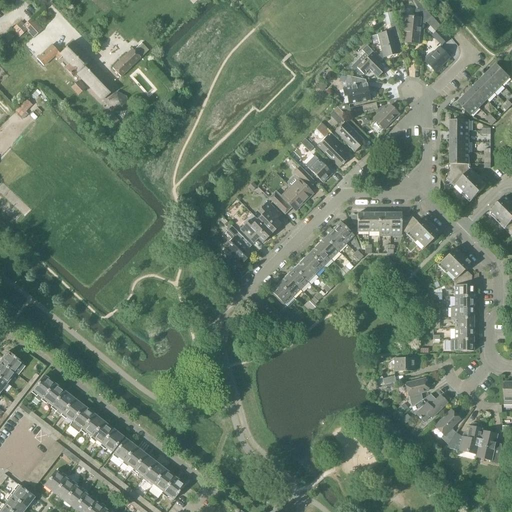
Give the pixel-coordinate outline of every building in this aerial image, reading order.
[(425,24),(426,11),(416,10),(415,18),(403,17),(402,35),(404,35),(403,43),(404,43),(404,41),(417,43),(416,44),(417,44),(419,24),(425,24)] [(386,17),(388,23),(395,21),(393,15),(386,16),(386,17)] [(33,37),(41,30),(32,19),(23,27),(33,37)] [(447,40),(437,30),(432,36),(442,45),(447,40)] [(378,35),(384,57),(384,58),(384,56),(397,53),(398,54),(392,31),(392,33),(379,36),(379,35),(378,35)] [(102,100),(116,87),(73,42),(59,54),(51,45),(37,59),(44,66),(55,55),(59,59),(63,56),(70,64),(65,68),(73,77),(77,74),(102,100)] [(141,57),(148,51),(141,43),(134,50),(133,49),(112,69),(121,77),(141,57)] [(377,78),(383,72),(384,72),(377,65),(381,61),(366,46),(361,51),(368,57),(363,62),(363,61),(361,64),(356,69),(363,75),(368,70),(377,78)] [(449,58),(439,48),(425,62),(436,73),(442,67),(441,66),(449,58)] [(510,77),(505,72),(496,64),(489,72),(502,85),(510,77)] [(494,93),(502,85),(489,72),(481,80),(494,93)] [(365,80),(350,76),(347,76),(345,81),(347,88),(343,89),(344,97),(347,97),(349,105),(369,101),(368,93),(371,92),(370,87),(364,88),(363,85),(365,80)] [(486,100),(494,93),(481,80),(473,87),(486,100)] [(327,87),(322,82),(317,87),(322,92),(327,87)] [(479,108),(486,100),(473,87),(466,95),(479,108)] [(471,116),(479,108),(466,95),(458,103),(471,116)] [(27,100),(15,112),(23,120),(28,114),(26,112),(32,105),(27,100)] [(376,103),(362,106),(363,112),(377,109),(376,103)] [(383,130),(384,129),(398,115),(389,106),(385,110),(384,109),(373,120),(376,123),(373,126),(373,128),(378,133),(380,133),(383,130)] [(342,121),(347,117),(337,107),(332,112),(342,121)] [(494,123),(496,121),(490,115),(488,117),(494,123)] [(492,125),(494,123),(488,117),(486,119),(492,125)] [(450,132),(469,132),(469,121),(450,121),(450,132)] [(335,132),(354,151),(364,142),(352,130),(345,123),(335,132)] [(450,143),(469,143),(469,132),(450,132),(450,143)] [(342,144),(337,140),(333,135),(329,138),(328,137),(318,147),(338,167),(348,157),(338,147),(342,144)] [(309,152),(313,148),(305,139),(300,144),(309,152)] [(450,154),(469,154),(469,143),(450,143),(450,154)] [(450,165),(469,164),(469,154),(450,154),(450,165)] [(308,169),(315,176),(322,183),(332,174),(317,160),(308,169)] [(454,187),(471,170),(469,168),(469,164),(450,165),(450,175),(446,179),(454,187)] [(308,189),(315,182),(301,168),(294,175),(299,180),(290,189),(303,202),(312,194),(308,189)] [(474,176),(476,174),(471,170),(454,187),(470,203),(480,193),(487,186),(482,181),(481,182),(474,176)] [(248,187),(249,189),(252,191),(257,187),(252,183),(248,187)] [(295,211),(303,202),(290,189),(282,197),(277,192),(269,200),(284,214),(291,207),(295,211)] [(510,201),(509,200),(505,196),(488,213),(507,232),(511,227),(511,205),(508,202),(510,201)] [(257,220),(271,235),(281,225),(276,221),(281,216),(267,202),(258,212),(261,215),(257,220)] [(357,232),(368,232),(368,214),(357,214),(357,224),(357,232)] [(368,232),(379,232),(379,214),(368,214),(368,232)] [(390,214),(384,214),(379,214),(379,232),(379,236),(390,236),(390,214)] [(401,214),(390,214),(390,236),(401,236),(401,232),(401,216),(401,214)] [(404,232),(411,216),(401,216),(401,232),(404,232)] [(406,235),(418,223),(411,216),(404,232),(406,235)] [(427,222),(423,218),(418,223),(406,235),(422,251),(439,234),(434,229),(433,230),(426,224),(427,222)] [(262,244),(271,235),(257,220),(252,224),(249,221),(239,230),(253,244),(258,239),(262,244)] [(332,231),(345,244),(353,236),(340,223),(332,231)] [(243,246),(247,242),(230,225),(230,226),(231,227),(225,233),(232,240),(229,243),(231,244),(223,252),(231,260),(234,256),(241,264),(238,267),(238,266),(237,266),(238,267),(251,255),(243,246)] [(338,252),(345,244),(332,231),(329,234),(325,239),(338,252)] [(330,259),(338,252),(325,239),(317,246),(330,259)] [(323,267),(330,259),(317,246),(309,254),(323,267)] [(459,253),(454,249),(437,266),(452,281),(469,264),(465,260),(464,262),(457,255),(459,253)] [(315,274),(323,267),(309,254),(302,261),(315,274)] [(307,282),(315,274),(302,261),(294,269),(307,282)] [(470,265),(469,264),(452,281),(454,283),(471,276),(465,270),(470,265)] [(300,290),(307,282),(294,269),(286,277),(300,290)] [(471,276),(454,283),(454,297),(473,297),(473,286),(471,286),(471,276)] [(292,297),(300,290),(286,277),(279,284),(292,297)] [(284,305),(292,297),(279,284),(271,292),(278,299),(284,305)] [(473,308),(473,297),(454,297),(454,308),(473,308)] [(473,308),(454,308),(450,308),(450,319),(454,319),(473,319),(473,308)] [(292,320),(297,326),(303,321),(297,315),(292,320)] [(454,330),(473,329),(473,319),(454,319),(454,330)] [(454,340),(473,340),(473,329),(454,330),(454,340)] [(450,351),(473,352),(473,340),(454,340),(450,340),(450,351)] [(0,362),(15,374),(23,364),(7,352),(0,361),(0,362)] [(394,372),(404,372),(414,372),(414,359),(394,359),(394,372)] [(0,378),(8,384),(15,374),(0,362),(0,378)] [(31,386),(39,376),(35,374),(27,384),(31,386)] [(54,384),(44,376),(31,393),(36,397),(37,395),(41,399),(40,400),(41,401),(54,384)] [(382,379),(384,384),(384,385),(396,382),(394,377),(382,379)] [(409,409),(430,395),(422,400),(420,393),(421,393),(421,392),(428,390),(425,379),(405,384),(408,397),(408,396),(411,408),(409,409)] [(23,396),(31,386),(27,384),(20,394),(23,396)] [(51,408),(64,391),(54,384),(41,401),(46,405),(47,403),(51,407),(50,408),(51,408)] [(60,416),(74,399),(64,391),(51,408),(55,412),(57,411),(61,415),(60,416)] [(16,406),(23,396),(20,394),(12,403),(16,406)] [(430,395),(409,409),(410,409),(412,408),(417,413),(415,415),(423,423),(429,417),(431,419),(447,403),(440,396),(436,400),(430,395)] [(70,424),(84,407),(74,399),(60,416),(65,419),(66,418),(71,422),(70,423),(70,424)] [(8,416),(16,406),(12,403),(5,413),(8,416)] [(29,416),(32,413),(22,405),(19,408),(29,416)] [(80,432),(94,415),(84,407),(70,424),(75,428),(76,426),(81,430),(80,431),(80,432)] [(447,445),(455,433),(450,428),(459,419),(451,411),(442,420),(434,427),(444,437),(442,439),(447,445)] [(0,425),(0,426),(8,416),(5,413),(0,418),(0,425)] [(39,424),(41,420),(32,413),(29,416),(39,424)] [(90,439),(104,422),(94,415),(80,432),(85,435),(86,434),(91,437),(90,439)] [(49,431),(51,428),(41,420),(39,424),(49,431)] [(100,447),(114,430),(104,422),(90,439),(95,443),(96,442),(101,445),(100,447)] [(481,427),(480,425),(472,423),(470,425),(469,427),(467,433),(466,432),(463,434),(462,438),(462,437),(455,433),(447,445),(446,448),(459,451),(460,450),(476,454),(475,457),(475,458),(476,457),(481,430),(481,429),(481,427)] [(58,439),(61,435),(51,428),(49,431),(58,439)] [(124,438),(123,437),(114,430),(100,447),(105,451),(106,449),(111,454),(124,438)] [(481,430),(476,457),(491,460),(490,463),(501,465),(501,447),(495,445),(497,435),(496,435),(496,436),(481,433),(482,430),(481,430)] [(69,447),(71,443),(61,435),(58,439),(69,447)] [(135,447),(126,439),(125,439),(112,456),(117,460),(118,458),(123,462),(122,463),(122,464),(135,447)] [(51,447),(61,454),(65,449),(55,442),(51,447)] [(78,454),(81,451),(71,443),(69,447),(78,454)] [(57,459),(61,454),(51,447),(48,451),(57,459)] [(132,471),(145,455),(135,447),(122,464),(127,467),(128,466),(132,470),(131,471),(132,471)] [(53,464),(57,459),(48,451),(44,456),(53,464)] [(88,462),(91,459),(81,451),(78,454),(88,462)] [(77,464),(80,461),(70,453),(67,457),(77,464)] [(141,479),(155,462),(145,455),(132,471),(136,475),(137,474),(142,477),(141,479)] [(49,469),(53,464),(44,456),(40,461),(49,469)] [(98,470),(101,466),(91,459),(88,462),(98,470)] [(46,473),(49,469),(40,461),(36,466),(46,473)] [(87,472),(90,469),(80,461),(77,464),(87,472)] [(151,487),(164,470),(155,462),(141,479),(146,482),(147,481),(152,485),(150,486),(151,487)] [(42,478),(46,473),(36,466),(32,471),(42,478)] [(110,479),(113,475),(103,468),(100,471),(110,479)] [(97,480),(100,476),(90,469),(87,472),(97,480)] [(161,494),(174,477),(164,470),(151,487),(155,490),(157,489),(161,492),(160,494),(161,494)] [(38,483),(42,478),(32,471),(28,476),(38,483)] [(61,475),(56,471),(44,487),(54,495),(67,477),(62,474),(61,475)] [(120,486),(122,483),(113,475),(110,479),(120,486)] [(34,488),(38,483),(28,476),(25,481),(34,488)] [(107,487),(109,484),(100,476),(97,480),(107,487)] [(64,502),(77,485),(72,481),(71,483),(66,479),(68,478),(67,477),(54,495),(64,502)] [(167,496),(172,501),(184,485),(174,477),(161,494),(165,498),(167,496)] [(130,494),(132,491),(122,483),(120,486),(130,494)] [(117,495),(119,491),(109,484),(107,487),(117,495)] [(27,508),(35,498),(17,485),(13,490),(15,491),(11,496),(10,494),(9,495),(27,508)] [(73,510),(87,493),(82,489),(81,490),(76,487),(77,485),(64,502),(73,510)] [(126,503),(129,499),(119,491),(117,495),(126,503)] [(139,502),(142,498),(132,491),(130,494),(139,502)] [(76,511),(87,511),(97,500),(92,497),(91,498),(86,494),(87,493),(73,510),(76,511)] [(11,511),(23,511),(27,508),(9,495),(6,500),(7,501),(3,505),(2,504),(2,505),(11,511)] [(149,509),(152,506),(142,498),(139,502),(149,509)] [(136,510),(139,507),(129,499),(126,503),(136,510)] [(103,511),(106,508),(101,504),(100,506),(96,502),(97,501),(97,500),(87,511),(103,511)]
